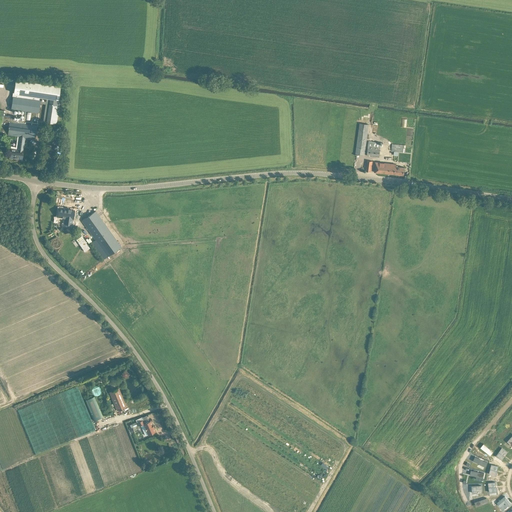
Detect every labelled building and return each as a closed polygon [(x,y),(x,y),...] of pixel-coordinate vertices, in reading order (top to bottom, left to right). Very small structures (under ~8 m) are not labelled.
[(41,97),(58,99),(60,86),(15,79),(14,93),(30,95),(41,97)] [(0,133),(19,136),(25,137),(35,138),(37,122),(37,121),(38,113),(39,113),(41,97),(30,95),(30,96),(27,95),(22,95),(22,98),(13,96),(11,109),(25,111),(23,120),(20,120),(10,118),(11,117),(4,115),(2,124),(0,123),(0,133)] [(360,123),(356,149),(355,154),(364,155),(368,124),(360,123)] [(48,137),(50,141),(60,135),(60,130),(55,129),(55,133),(48,137)] [(25,137),(19,136),(18,148),(11,147),(10,157),(22,159),(25,137)] [(368,148),(367,151),(367,156),(379,157),(380,152),(380,149),(380,144),(372,144),(369,143),(368,143),(368,148)] [(374,172),(404,175),(404,167),(396,166),(396,164),(375,162),(374,172)] [(59,208),(58,217),(65,218),(64,221),(64,223),(69,224),(70,224),(72,224),(73,219),(73,215),(74,210),(59,208)] [(82,221),(87,228),(108,257),(121,247),(96,211),(82,221)] [(109,392),(117,410),(127,406),(119,388),(109,392)] [(139,426),(141,425),(146,436),(156,431),(151,420),(145,423),(143,420),(137,422),(139,426)] [(487,453),(490,455),(493,451),(483,444),(481,447),(484,450),(487,453)] [(496,455),(502,460),(507,452),(502,448),(496,455)] [(475,456),(473,461),(478,463),(478,464),(477,467),(483,470),(484,466),(486,462),(487,463),(487,462),(475,456)] [(498,466),(491,465),(489,474),(496,475),(498,466)] [(471,470),(470,475),(476,476),(475,480),(482,481),(482,478),(482,477),(483,473),(484,473),(471,470)] [(505,496),(497,503),(500,506),(500,505),(503,509),(507,505),(508,506),(511,503),(505,496)]
